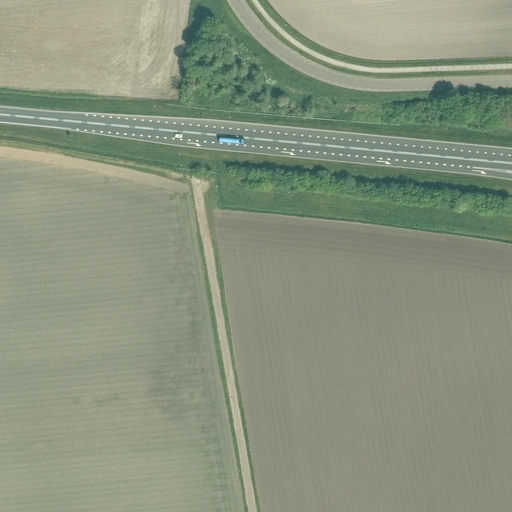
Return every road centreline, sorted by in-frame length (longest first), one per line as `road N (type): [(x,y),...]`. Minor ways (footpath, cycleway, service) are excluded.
road 1 (trunk): [(472,160),(0,115)]
road 2 (unclassified): [(254,511),(195,181)]
road 3 (tertiary): [(511,81),(353,85),(270,44),(236,0)]
road 4 (track): [(0,144),(195,181)]
